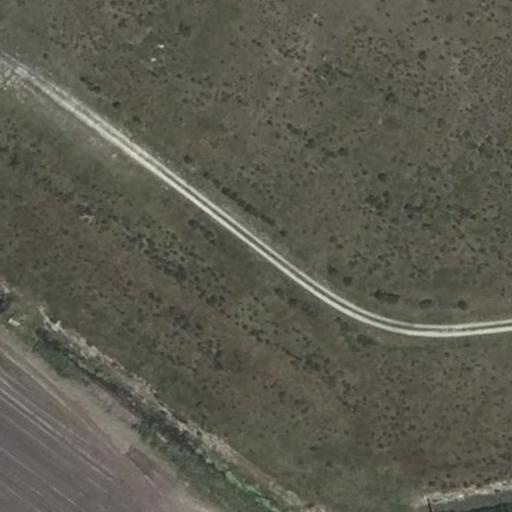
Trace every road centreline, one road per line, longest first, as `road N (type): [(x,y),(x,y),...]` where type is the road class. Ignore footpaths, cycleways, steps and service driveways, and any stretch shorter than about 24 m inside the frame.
road 1 (track): [(511,326),(421,333),(353,310),(26,64)]
road 2 (track): [(0,351),(146,466),(180,511)]
